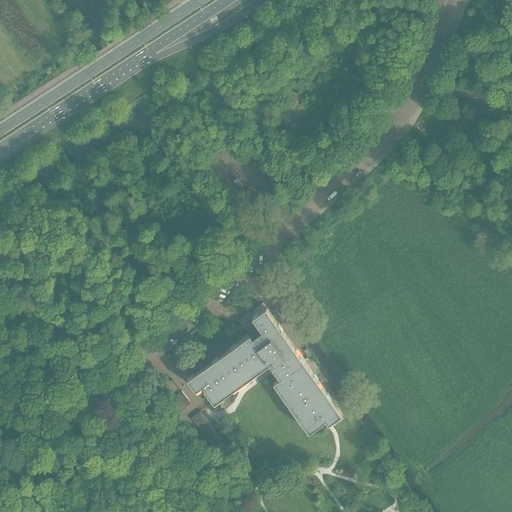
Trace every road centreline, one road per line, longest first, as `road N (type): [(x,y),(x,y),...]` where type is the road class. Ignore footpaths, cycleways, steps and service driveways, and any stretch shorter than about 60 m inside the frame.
road 1 (residential): [(151,346),(384,141),(405,114),(456,0)]
road 2 (primary): [(201,0),(0,130)]
road 3 (unknown): [(0,431),(120,329),(172,326)]
road 4 (unclassified): [(0,474),(151,346)]
road 5 (primary): [(0,152),(137,62)]
road 6 (primary): [(137,62),(184,47),(267,0)]
